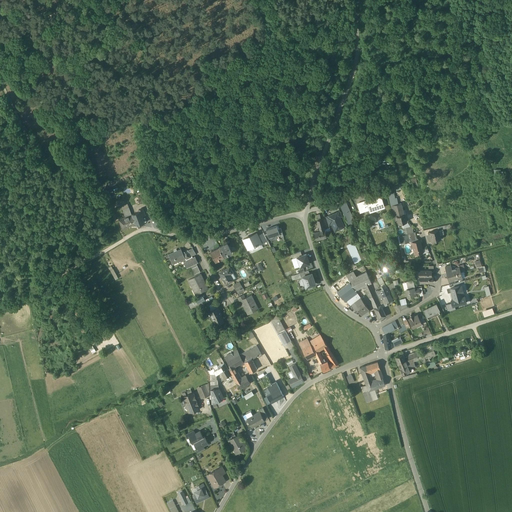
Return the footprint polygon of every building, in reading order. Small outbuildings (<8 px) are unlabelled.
[(394,192),(388,194),(391,206),(398,204),(397,197),(395,198),(394,192)] [(380,195),(366,199),(369,209),(370,211),(384,207),(380,195)] [(366,200),(357,203),(360,212),(369,209),(366,200)] [(355,221),(346,202),(341,204),(345,213),(344,213),(348,224),(355,221)] [(401,203),(398,204),(391,206),(393,217),(396,216),(404,214),(401,203)] [(139,212),(133,214),(137,223),(136,223),(137,225),(144,222),(142,216),(141,216),(140,212),(139,212)] [(343,227),(337,213),(328,216),(335,231),(343,227)] [(126,217),(119,220),(122,229),(136,223),(137,223),(133,214),(131,215),(126,217)] [(404,214),(396,216),(398,224),(407,221),(405,214),(404,214)] [(277,226),(266,229),(269,237),(279,233),(277,229),(277,226)] [(407,234),(413,233),(412,226),(403,228),(405,235),(407,234)] [(320,230),(314,232),(316,239),(326,237),(324,229),(320,230)] [(438,230),(429,232),(431,241),(440,239),(438,230)] [(248,248),(261,242),(258,235),(256,232),(243,238),(248,248)] [(413,233),(407,234),(409,241),(412,241),(416,239),(414,232),(413,233)] [(263,233),(258,235),(261,242),(261,243),(267,241),(263,233)] [(405,235),(399,236),(401,244),(409,242),(409,241),(407,234),(405,235)] [(418,241),(412,242),(415,254),(423,252),(420,240),(418,241)] [(227,242),(219,247),(224,256),(232,252),(227,242)] [(362,260),(355,245),(348,248),(355,263),(362,260)] [(219,247),(211,251),(216,260),(224,256),(219,247)] [(181,249),(175,252),(175,251),(168,254),(172,262),(177,260),(178,261),(185,258),(182,252),(181,249)] [(187,250),(182,252),(185,258),(186,260),(191,257),(190,256),(188,251),(187,250)] [(367,251),(359,254),(362,260),(370,257),(367,251)] [(300,266),(309,263),(306,254),(302,255),(297,257),(300,266)] [(195,256),(183,262),(187,268),(196,264),(198,263),(195,256)] [(192,268),(195,274),(200,272),(200,271),(198,266),(197,266),(192,268)] [(230,267),(219,273),(226,284),(233,280),(229,273),(232,271),(230,267)] [(459,267),(452,269),(447,270),(448,271),(447,271),(449,276),(461,272),(459,267)] [(352,272),(346,275),(332,285),(345,302),(347,300),(352,296),(357,293),(355,290),(359,288),(355,277),(352,272)] [(366,272),(358,276),(363,286),(366,284),(371,283),(371,282),(366,272)] [(461,272),(449,276),(450,280),(450,281),(455,280),(462,278),(461,272)] [(310,274),(302,276),(303,276),(306,286),(315,283),(312,273),(310,274)] [(201,274),(188,279),(196,295),(208,289),(201,274)] [(390,289),(395,287),(394,285),(399,284),(397,280),(393,281),(393,283),(389,284),(390,289)] [(239,282),(234,285),(238,293),(244,290),(239,282)] [(376,295),(371,283),(366,284),(372,297),(376,295)] [(366,284),(363,286),(366,293),(369,298),(372,297),(366,284)] [(413,284),(407,285),(408,289),(406,290),(407,297),(415,295),(414,290),(413,284)] [(463,292),(462,287),(459,287),(459,286),(450,289),(454,300),(451,300),(452,303),(453,307),(455,306),(466,303),(464,297),(462,297),(461,292),(463,292)] [(378,292),(377,292),(379,296),(382,295),(385,303),(392,300),(387,288),(383,290),(378,292)] [(357,293),(352,296),(355,301),(360,298),(357,293)] [(203,295),(188,303),(191,308),(206,300),(203,295)] [(245,298),(241,300),(248,314),(247,312),(253,309),(254,311),(258,309),(251,295),(245,298)] [(372,297),(369,298),(374,308),(381,305),(376,295),(372,297)] [(352,296),(347,300),(350,305),(352,304),(355,301),(352,296)] [(355,301),(352,304),(356,310),(358,309),(361,314),(369,309),(360,298),(355,301)] [(214,302),(208,305),(210,311),(217,307),(214,302)] [(436,304),(427,308),(423,310),(425,315),(427,314),(433,311),(434,313),(434,312),(440,310),(439,310),(438,307),(436,303),(436,304)] [(452,303),(445,305),(447,312),(456,310),(455,306),(453,307),(452,303)] [(381,305),(374,308),(379,319),(385,316),(381,305)] [(210,311),(209,311),(213,318),(211,318),(215,325),(224,321),(221,314),(222,314),(221,312),(220,311),(219,311),(217,307),(210,311)] [(484,316),(494,313),(492,308),(482,311),(484,316)] [(426,323),(421,314),(418,316),(421,323),(422,325),(426,323)] [(285,329),(276,315),(271,320),(278,333),(285,330),(285,329)] [(418,316),(417,315),(413,317),(413,316),(412,315),(410,316),(410,317),(410,318),(408,319),(412,327),(421,323),(418,316)] [(395,321),(382,328),(385,334),(388,333),(395,329),(394,329),(398,327),(395,321)] [(425,327),(426,329),(423,330),(424,335),(431,333),(429,326),(425,327)] [(285,330),(278,333),(283,344),(291,340),(288,335),(285,330)] [(385,334),(383,336),(385,350),(392,349),(392,348),(402,343),(401,339),(400,338),(388,344),(388,342),(389,340),(388,333),(385,334)] [(320,335),(309,342),(310,344),(311,346),(323,339),(320,335)] [(307,338),(299,342),(302,349),(310,344),(309,342),(307,338)] [(311,346),(315,353),(318,351),(324,348),(327,346),(323,339),(311,346)] [(310,344),(302,349),(307,359),(315,355),(315,353),(311,346),(310,344)] [(252,348),(240,354),(244,362),(251,358),(252,360),(258,356),(257,355),(260,353),(256,345),(252,348)] [(237,350),(225,357),(231,368),(234,367),(243,361),(237,350)] [(413,361),(414,362),(423,358),(424,363),(432,361),(431,360),(432,359),(432,356),(436,355),(434,350),(420,355),(415,357),(412,358),(413,361)] [(339,365),(331,352),(328,355),(332,363),(334,367),(339,365)] [(403,354),(395,357),(398,363),(405,361),(404,358),(403,354)] [(251,358),(244,362),(250,373),(257,369),(252,360),(251,358)] [(322,363),(320,364),(323,371),(330,368),(329,364),(327,361),(322,363)] [(405,361),(398,363),(400,369),(407,366),(405,361)] [(377,362),(360,368),(362,375),(367,374),(368,375),(374,373),(380,371),(377,362)] [(224,363),(218,367),(218,368),(214,370),(216,374),(220,371),(224,378),(231,375),(224,363)] [(407,366),(400,369),(402,375),(406,373),(406,375),(408,374),(407,373),(410,372),(407,366)] [(240,377),(235,368),(231,370),(229,371),(236,382),(239,380),(238,378),(240,377)] [(214,369),(209,372),(210,374),(210,378),(210,381),(217,381),(216,375),(216,374),(214,370),(214,369)] [(295,377),(289,380),(292,387),(303,382),(297,370),(292,372),(295,377)] [(380,371),(374,373),(377,381),(372,382),(374,390),(379,388),(381,387),(385,386),(380,371)] [(236,382),(240,389),(249,383),(246,376),(239,380),(236,382)] [(217,381),(210,381),(211,390),(217,389),(217,386),(218,385),(218,384),(218,380),(217,381)] [(273,392),(271,393),(267,396),(269,399),(268,400),(269,401),(269,400),(271,403),(283,396),(276,382),(270,385),(273,392)] [(370,382),(365,384),(366,386),(368,392),(369,391),(374,390),(372,382),(370,383),(370,382)] [(208,384),(201,387),(202,390),(199,392),(201,398),(209,395),(208,384)] [(368,392),(366,386),(361,387),(363,393),(366,403),(373,401),(371,396),(369,391),(368,392)] [(217,389),(211,390),(211,399),(213,398),(215,402),(223,398),(219,391),(218,391),(217,390),(217,389)] [(252,390),(244,395),(246,399),(254,394),(252,390)] [(374,390),(369,391),(371,396),(373,401),(378,399),(374,390)] [(186,395),(183,397),(189,412),(199,410),(192,393),(186,395)] [(259,412),(251,416),(252,417),(251,418),(248,420),(252,427),(264,421),(262,417),(263,417),(262,416),(260,412),(259,412)] [(354,429),(349,417),(352,417),(350,412),(343,415),(349,431),(354,429)] [(231,427),(225,430),(228,437),(234,433),(231,427)] [(195,434),(189,437),(190,437),(193,443),(194,443),(197,448),(197,449),(203,446),(208,443),(204,437),(203,437),(200,431),(195,434)] [(239,435),(229,440),(236,454),(246,448),(239,435)] [(217,469),(210,473),(213,479),(211,481),(214,487),(225,481),(222,474),(220,475),(217,469)] [(199,490),(196,491),(197,494),(194,495),(196,500),(208,495),(203,484),(197,486),(199,490)] [(188,503),(182,491),(178,493),(184,505),(188,503)] [(167,503),(172,511),(179,511),(173,500),(167,503)]
